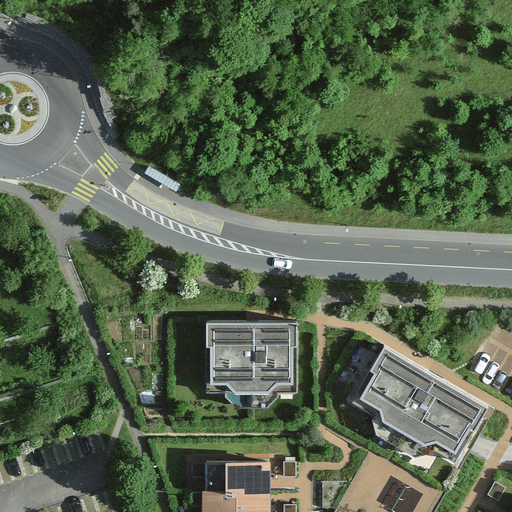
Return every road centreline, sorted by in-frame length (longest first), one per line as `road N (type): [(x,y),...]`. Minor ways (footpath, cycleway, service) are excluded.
road 1 (secondary): [(23,166),(192,249),(252,263),(305,259)]
road 2 (secondary): [(305,259),(159,206),(106,167),(68,119)]
road 3 (secondary): [(511,270),(305,259)]
